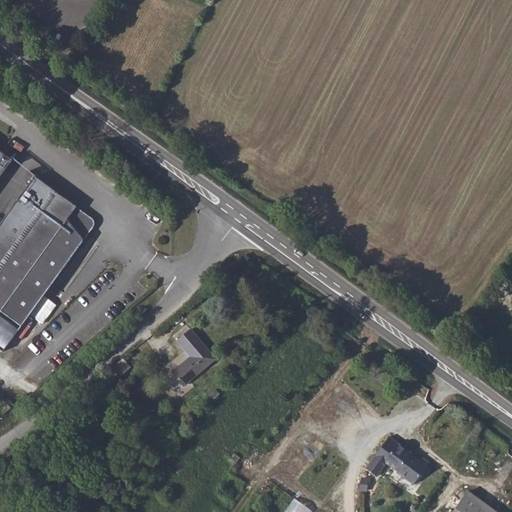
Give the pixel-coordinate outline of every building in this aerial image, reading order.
[(0,186),(17,163),(0,151),(0,186)] [(74,208),(32,178),(0,224),(0,352),(4,355),(82,241),(92,227),(92,226),(93,225),(93,224),(93,223),(93,222),(93,221),(92,221),(92,220),(91,219),(90,218),(74,208)] [(173,370),(185,384),(218,357),(194,328),(179,340),(192,355),(173,370)] [(363,459),(374,467),(378,463),(390,472),(388,474),(403,485),(421,463),(413,458),(405,459),(379,439),(363,459)] [(217,457),(223,462),(231,453),(226,448),(217,457)] [(363,459),(356,468),(367,476),(374,467),(363,459)] [(445,511),(485,511),(460,492),(445,511)] [(282,511),(311,511),(313,510),(293,496),(282,511)]
